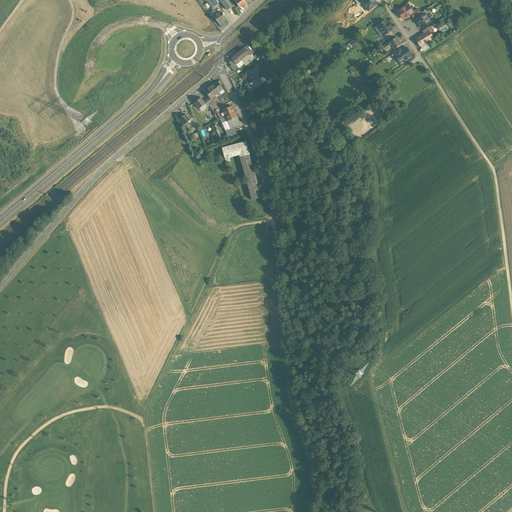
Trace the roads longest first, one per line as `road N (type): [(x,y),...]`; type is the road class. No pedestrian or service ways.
road 1 (track): [(419,57),(342,120),(341,130),(375,169),(387,317),(372,370),(409,511)]
road 2 (track): [(155,511),(145,410),(230,234),(274,221),(252,205),(240,163)]
road 3 (track): [(312,511),(312,472),(286,372),(268,192)]
road 4 (secondary): [(0,284),(101,171),(217,67)]
road 5 (track): [(511,300),(493,169),(418,56)]
road 6 (secondary): [(0,223),(147,95),(176,59)]
road 7 (track): [(4,511),(12,459),(45,424),(104,407),(146,422)]
road 8 (residential): [(217,67),(248,125),(268,192)]
road 9 (track): [(69,0),(71,23),(54,79),(78,122)]
road 10 (secondary): [(177,37),(157,22),(123,24),(94,45),(89,70)]
